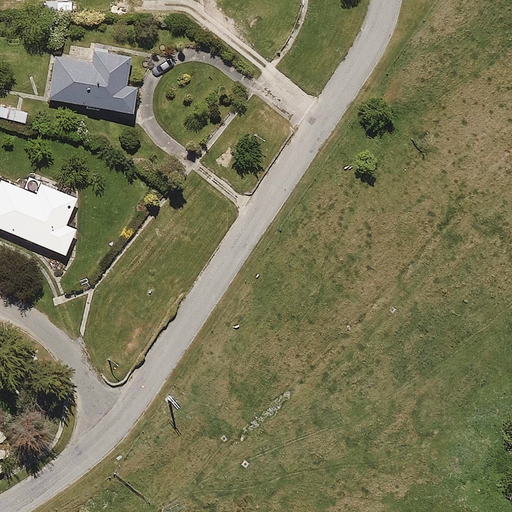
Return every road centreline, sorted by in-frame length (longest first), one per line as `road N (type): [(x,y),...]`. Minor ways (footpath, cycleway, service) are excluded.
road 1 (residential): [(363,0),(345,60),(133,386),(97,427)]
road 2 (residential): [(97,427),(67,353),(0,312)]
road 3 (residential): [(97,427),(0,502)]
